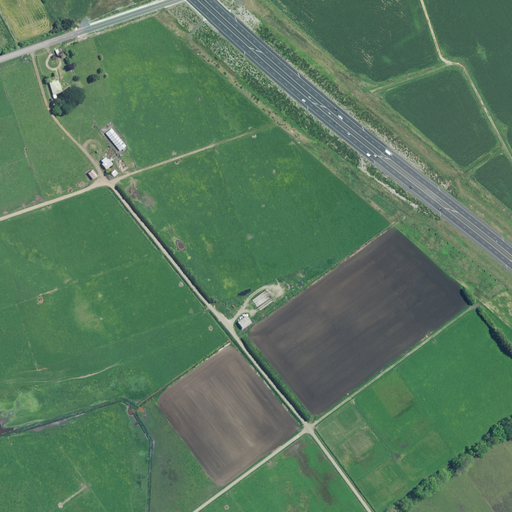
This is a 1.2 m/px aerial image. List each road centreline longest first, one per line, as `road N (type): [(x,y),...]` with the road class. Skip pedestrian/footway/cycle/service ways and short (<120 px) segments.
road 1 (motorway): [(511,267),(196,0)]
road 2 (motorway): [(212,0),(511,253)]
